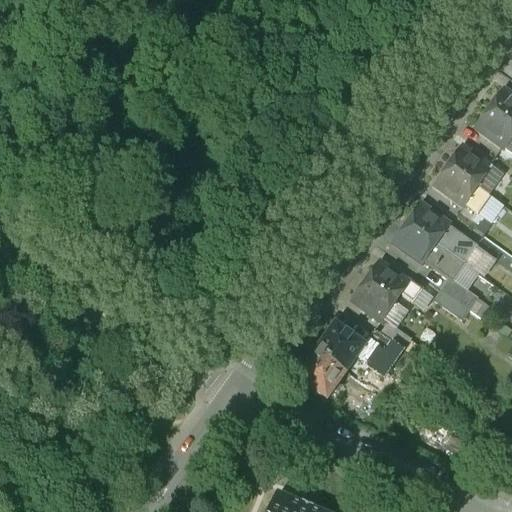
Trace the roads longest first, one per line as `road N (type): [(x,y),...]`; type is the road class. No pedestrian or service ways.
road 1 (residential): [(229,390),(298,283),(511,6)]
road 2 (residential): [(500,511),(229,390)]
road 3 (unclassified): [(229,390),(0,222)]
road 4 (residential): [(133,511),(229,390)]
